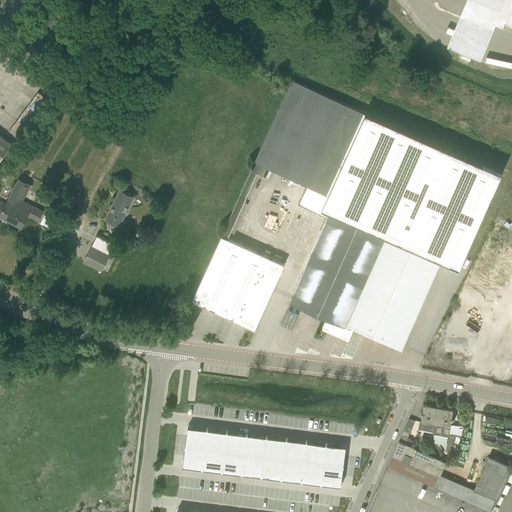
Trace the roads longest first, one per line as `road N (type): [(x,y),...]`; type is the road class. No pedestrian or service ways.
road 1 (tertiary): [(407,380),(163,348)]
road 2 (unknown): [(269,362),(302,278),(299,237),(285,207),(292,184)]
road 3 (tertiary): [(163,348),(48,323),(0,298)]
road 4 (unclassified): [(143,511),(163,348)]
road 5 (unclassified): [(407,380),(354,511)]
